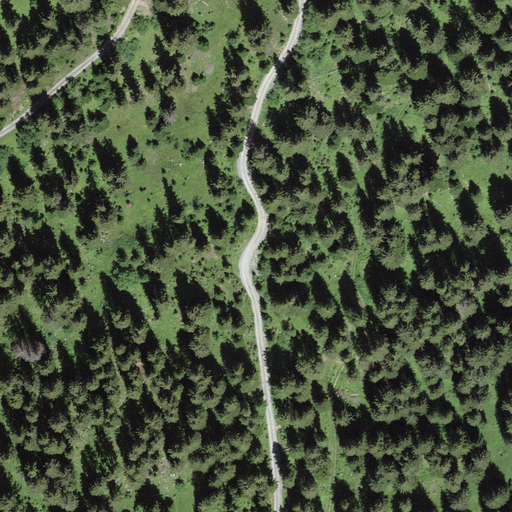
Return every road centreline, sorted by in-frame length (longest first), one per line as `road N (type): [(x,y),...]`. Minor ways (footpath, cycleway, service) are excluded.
road 1 (track): [(325,511),(342,387),(368,301),(354,212),(463,0)]
road 2 (track): [(279,511),(259,321),(245,273),(267,213),(247,164),(264,95),(292,54),(309,0)]
road 3 (track): [(139,0),(122,35),(0,136)]
